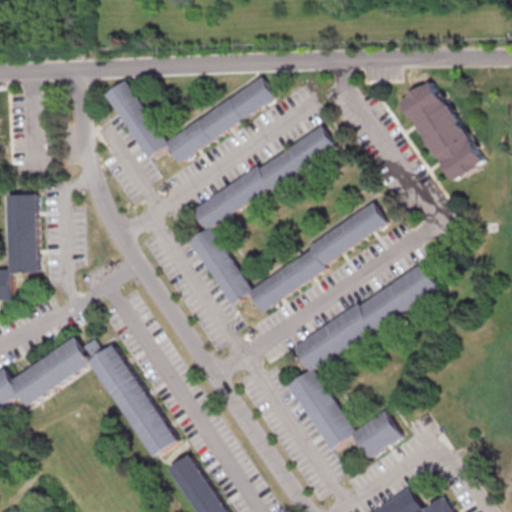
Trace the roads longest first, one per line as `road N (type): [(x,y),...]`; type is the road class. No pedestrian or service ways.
road 1 (residential): [(511,58),(0,76)]
road 2 (residential): [(309,511),(125,235),(86,136),(83,73)]
road 3 (residential): [(216,376),(414,244)]
road 4 (residential): [(317,102),(125,235)]
road 5 (residential): [(153,216),(245,357)]
road 6 (residential): [(145,267),(0,350)]
